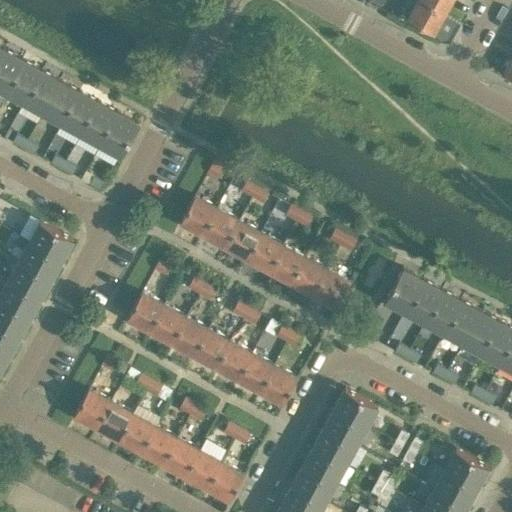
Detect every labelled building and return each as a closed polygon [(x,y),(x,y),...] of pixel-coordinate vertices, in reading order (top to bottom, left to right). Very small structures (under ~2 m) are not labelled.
[(444,9),(427,0),(414,0),(406,16),(432,31),(444,9)] [(449,0),(427,0),(444,9),(449,0)] [(4,46),(0,52),(0,86),(5,89),(22,57),(4,46)] [(511,51),(503,69),(511,73),(511,51)] [(5,89),(24,99),(41,67),(22,57),(5,89)] [(24,99),(43,110),(60,78),(41,67),(24,99)] [(43,110),(62,120),(79,88),(60,78),(43,110)] [(62,120),(81,131),(99,99),(79,88),(62,120)] [(81,131),(100,141),(118,109),(99,99),(81,131)] [(121,153),(138,121),(118,109),(100,141),(121,153)] [(23,145),(28,137),(17,131),(12,139),(23,145)] [(38,143),(28,137),(23,145),(34,151),(38,143)] [(61,166),(66,158),(55,152),(51,160),(61,166)] [(77,164),(66,158),(61,166),(72,172),(77,164)] [(223,165),(212,159),(206,169),(217,175),(223,165)] [(89,181),(100,187),(104,179),(93,173),(89,181)] [(257,183),(246,178),(241,188),(252,194),(257,183)] [(257,183),(252,194),(262,200),(267,189),(257,183)] [(202,232),(217,205),(194,192),(179,220),(202,232)] [(301,207),(291,202),(285,212),(296,218),(301,207)] [(217,205),(202,232),(224,244),(239,217),(217,205)] [(301,207),(296,218),(306,224),(312,213),(301,207)] [(239,217),(224,244),(246,256),(261,229),(239,217)] [(41,218),(29,238),(62,256),(73,236),(41,218)] [(345,231),(334,226),(329,236),(340,242),(345,231)] [(261,229),(246,256),(268,268),(282,241),(261,229)] [(345,231),(340,242),(350,248),(355,236),(345,231)] [(29,238),(19,257),(51,275),(62,256),(29,238)] [(282,241),(268,268),(289,280),(304,253),(282,241)] [(304,253),(289,280),(311,292),(326,264),(304,253)] [(170,261),(159,255),(153,266),(164,272),(170,261)] [(19,257),(9,276),(41,294),(51,275),(19,257)] [(334,304),(349,277),(326,264),(311,292),(334,304)] [(384,298),(405,309),(423,277),(402,265),(384,298)] [(202,292),(207,282),(193,274),(188,285),(202,292)] [(9,276),(0,291),(0,296),(30,313),(41,294),(9,276)] [(405,309),(424,320),(442,287),(423,277),(405,309)] [(216,300),(221,290),(207,282),(202,292),(216,300)] [(442,287),(424,320),(443,330),(461,297),(442,287)] [(150,327),(164,301),(142,289),(127,315),(150,327)] [(239,313),(245,302),(238,298),(237,299),(230,295),(225,304),(239,313)] [(0,296),(0,320),(20,332),(30,313),(0,296)] [(461,297),(443,330),(462,340),(480,308),(461,297)] [(164,301),(150,327),(172,339),(186,313),(164,301)] [(253,321),(258,311),(259,309),(245,302),(239,313),(253,321)] [(462,340),(481,351),(499,318),(480,308),(462,340)] [(186,313),(172,339),(194,352),(208,325),(186,313)] [(511,338),(511,325),(499,318),(481,351),(500,361),(511,338)] [(0,320),(0,345),(10,351),(20,332),(0,320)] [(293,328),(282,323),(276,333),(287,339),(293,328)] [(365,332),(376,338),(380,330),(369,324),(365,332)] [(208,325),(194,352),(216,364),(230,337),(208,325)] [(293,328),(287,339),(297,345),(303,334),(293,328)] [(230,337),(216,364),(237,376),(252,349),(230,337)] [(511,338),(500,361),(511,367),(511,338)] [(394,348),(405,354),(409,346),(399,340),(394,348)] [(0,368),(10,351),(0,345),(0,368)] [(420,352),(409,346),(405,354),(416,360),(420,352)] [(252,349),(237,376),(259,388),(274,361),(252,349)] [(112,368),(116,358),(117,357),(106,352),(101,363),(112,368)] [(282,400),(296,374),(274,361),(259,388),(282,400)] [(432,369),(443,375),(447,367),(437,361),(432,369)] [(145,387),(151,376),(134,366),(129,376),(135,380),(135,381),(145,387)] [(458,373),(447,367),(443,375),(454,381),(458,373)] [(151,376),(145,387),(156,393),(162,382),(151,376)] [(470,390),(481,396),(485,388),(474,382),(470,390)] [(96,424),(111,397),(89,384),(74,412),(96,424)] [(345,385),(334,405),(367,423),(377,403),(345,385)] [(485,388),(481,396),(492,402),(496,394),(485,388)] [(190,411),(195,400),(184,394),(179,405),(190,411)] [(133,409),(111,397),(96,424),(118,436),(133,409)] [(206,406),(195,400),(190,411),(200,417),(206,406)] [(323,424),(356,442),(367,423),(334,405),(323,424)] [(118,436),(140,448),(155,421),(133,409),(118,436)] [(239,425),(229,419),(223,429),(233,435),(239,425)] [(162,460),(177,433),(155,421),(140,448),(162,460)] [(323,424),(313,443),(345,461),(356,442),(323,424)] [(250,430),(239,425),(233,435),(244,441),(250,430)] [(395,438),(403,443),(409,432),(401,428),(395,438)] [(162,460),(184,472),(199,445),(177,433),(162,460)] [(408,446),(416,450),(422,439),(414,435),(408,446)] [(397,454),(403,443),(395,438),(389,449),(397,454)] [(335,480),(345,461),(313,443),(303,462),(335,480)] [(206,484),(221,457),(199,445),(184,472),(206,484)] [(416,450),(408,446),(402,456),(410,461),(416,450)] [(456,446),(445,466),(477,483),(488,464),(456,446)] [(244,469),(221,457),(206,484),(229,497),(244,469)] [(303,462),(292,481),(325,499),(335,480),(303,462)] [(434,485),(467,503),(477,483),(445,466),(434,485)] [(391,472),(383,467),(377,478),(385,482),(391,472)] [(398,476),(391,472),(385,482),(392,487),(398,476)] [(385,482),(377,478),(371,489),(379,493),(385,482)] [(317,511),(325,499),(292,481),(282,500),(304,511),(317,511)] [(385,482),(379,493),(386,498),(392,487),(385,482)] [(461,511),(467,503),(434,485),(424,504),(438,511),(461,511)] [(304,511),(282,500),(275,511),(304,511)] [(354,511),(364,511),(367,508),(359,503),(354,511)]
